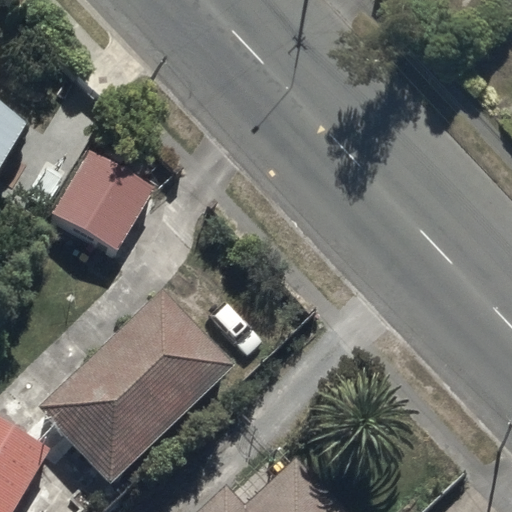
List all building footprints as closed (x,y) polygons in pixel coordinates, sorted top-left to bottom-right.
[(0,164),(25,125),(0,108),(0,164)] [(157,185),(82,144),(41,217),(116,258),(157,185)] [(235,367),(159,289),(37,408),(114,486),(235,367)] [(0,511),(9,511),(48,449),(0,419),(0,511)] [(247,507),(222,482),(192,511),(343,511),(293,461),(247,507)]
